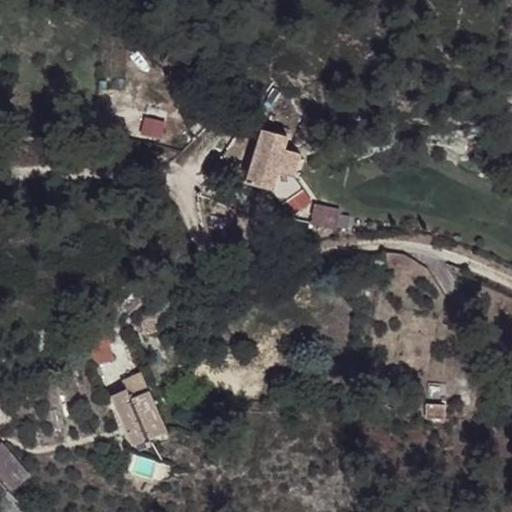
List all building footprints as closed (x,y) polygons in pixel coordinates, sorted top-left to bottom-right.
[(264,130),(250,184),(273,191),(278,173),(293,177),(300,154),(284,149),(287,137),(264,130)] [(315,206),(312,223),(336,228),(336,226),(346,228),(348,217),(338,215),(339,211),(315,206)] [(157,313),(142,313),(142,334),(157,334),(157,313)] [(112,344),(108,326),(91,330),(95,347),(112,344)] [(109,344),(90,349),(95,364),(114,358),(109,344)] [(148,440),(167,432),(142,374),(128,380),(131,387),(126,390),(112,396),(128,434),(132,446),(136,444),(139,451),(151,446),(148,440)] [(131,387),(128,380),(123,383),(126,390),(131,387)] [(427,405),(427,418),(444,419),(445,405),(427,405)] [(0,442),(0,473),(14,488),(30,472),(0,442)]
